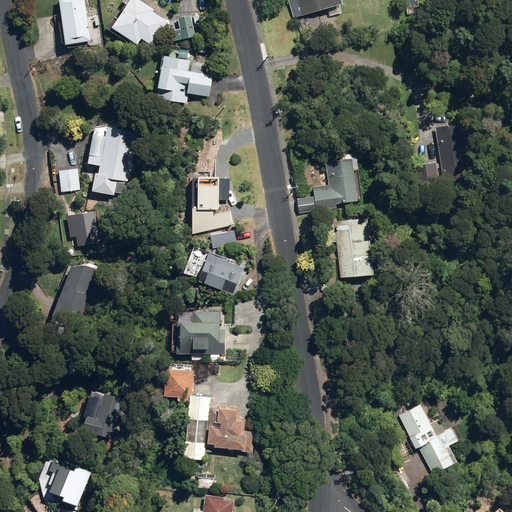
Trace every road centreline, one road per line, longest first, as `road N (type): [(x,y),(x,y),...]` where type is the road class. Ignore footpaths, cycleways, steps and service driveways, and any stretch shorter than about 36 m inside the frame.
road 1 (residential): [(328,484),(257,86),(234,0)]
road 2 (residential): [(0,314),(28,223),(31,172),(3,0)]
